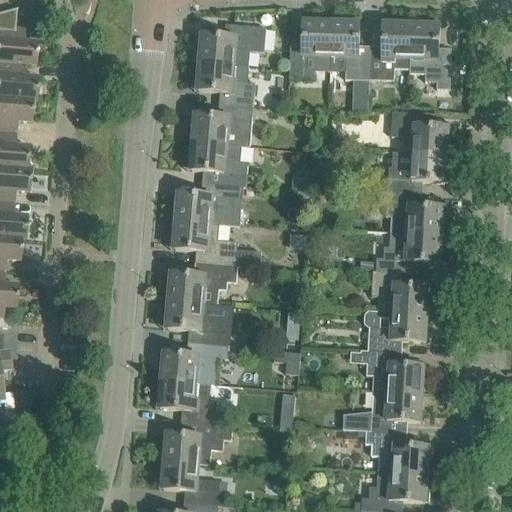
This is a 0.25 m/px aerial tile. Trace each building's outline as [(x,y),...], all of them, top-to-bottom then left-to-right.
[(0,63),(36,67),(37,57),(38,44),(23,43),(17,42),(18,30),(15,29),(16,12),(17,12),(17,11),(17,10),(0,14),(0,63)] [(290,55),(290,72),(290,81),(316,82),(316,73),(330,73),(332,27),(304,26),(303,56),(290,55)] [(360,27),(332,27),(330,73),(331,73),(331,57),(345,58),(345,81),(370,82),(371,57),(359,57),(360,27)] [(266,31),(260,30),(234,28),(233,40),(203,38),(201,66),(249,70),(250,54),(264,55),(266,31)] [(370,82),(395,83),(395,73),(410,73),(411,60),(412,29),(384,28),(383,58),(371,57),(370,82)] [(440,29),(412,29),(411,60),(425,60),(425,83),(437,84),(437,92),(450,92),(451,60),(439,59),(440,29)] [(0,98),(37,102),(38,79),(18,77),(19,66),(36,67),(0,63),(0,98)] [(228,96),(227,108),(253,110),(255,85),(248,84),(249,70),(201,66),(199,94),(228,96)] [(37,102),(0,98),(0,133),(10,134),(10,122),(31,124),(33,102),(37,102)] [(419,107),(411,106),(410,116),(419,116),(419,107)] [(241,149),(241,148),(250,148),(253,110),(227,108),(226,120),(197,118),(194,145),(241,149)] [(446,158),(448,130),(418,129),(419,116),(410,116),(393,115),(392,139),(415,140),(414,156),(446,158)] [(10,134),(0,133),(0,168),(31,171),(31,170),(28,170),(29,148),(9,146),(10,134)] [(221,176),(220,188),(243,190),(246,190),(248,165),(239,164),(241,149),(194,145),(192,173),(221,176)] [(390,169),(388,195),(414,196),(414,184),(422,185),(444,186),(446,158),(414,156),(393,155),(392,169),(390,169)] [(0,203),(8,204),(9,192),(29,194),(31,171),(0,168),(0,203)] [(180,196),(177,224),(210,227),(211,211),(234,213),(235,202),(242,202),(243,190),(220,188),(210,187),(209,199),(180,196)] [(441,238),(443,210),(413,208),(414,196),(388,195),(382,194),(381,206),(388,207),(387,219),(391,219),(390,235),(441,238)] [(8,204),(0,203),(0,238),(25,240),(27,218),(7,216),(8,204)] [(204,255),(203,267),(239,270),(239,269),(252,270),(253,256),(237,254),(238,245),(217,243),(219,228),(210,227),(177,224),(175,252),(204,255)] [(366,274),(374,274),(399,276),(409,277),(410,264),(439,266),(441,238),(390,235),(389,250),(385,250),(384,262),(378,262),(377,265),(367,264),(366,274)] [(0,261),(20,263),(22,241),(25,241),(25,240),(0,238),(0,261)] [(172,276),(170,304),(218,308),(220,293),(227,294),(228,285),(237,286),(239,270),(203,267),(202,279),(172,276)] [(426,317),(428,289),(398,288),(399,276),(374,274),(372,299),(381,299),(380,315),(426,317)] [(0,320),(3,321),(4,309),(16,310),(18,287),(0,285),(0,320)] [(168,332),(189,334),(197,334),(196,346),(229,349),(232,309),(218,308),(170,304),(168,332)] [(394,356),(395,344),(424,345),(426,317),(380,315),(369,313),(365,317),(364,326),(368,330),(371,330),(369,354),(394,356)] [(212,388),(213,373),(220,374),(221,361),(228,362),(229,349),(196,346),(195,358),(165,356),(163,384),(196,387),(196,386),(212,388)] [(421,397),(423,369),(393,368),(394,356),(369,354),(362,354),(361,366),(368,367),(368,378),(376,378),(375,395),(421,397)] [(10,375),(8,355),(0,355),(0,404),(3,405),(0,376),(10,375)] [(218,419),(219,404),(211,403),(212,388),(196,386),(196,387),(163,384),(160,412),(190,414),(189,426),(199,427),(233,430),(233,429),(231,429),(232,420),(218,419)] [(344,417),(343,432),(365,434),(368,434),(389,435),(390,424),(408,425),(420,425),(421,397),(375,395),(374,409),(374,414),(344,417)] [(211,453),(225,454),(226,442),(232,443),(233,430),(199,427),(198,439),(168,436),(166,464),(200,467),(210,468),(211,453)] [(426,478),(428,450),(398,448),(399,436),(389,435),(368,434),(367,447),(374,447),(373,458),(381,459),(380,475),(426,478)] [(192,507),(220,509),(226,510),(228,496),(227,496),(228,485),(198,482),(200,467),(166,464),(163,492),(193,495),(192,507)] [(394,511),(395,504),(425,506),(426,478),(380,475),(379,490),(371,490),(371,500),(363,500),(363,504),(355,504),(353,511),(394,511)]
